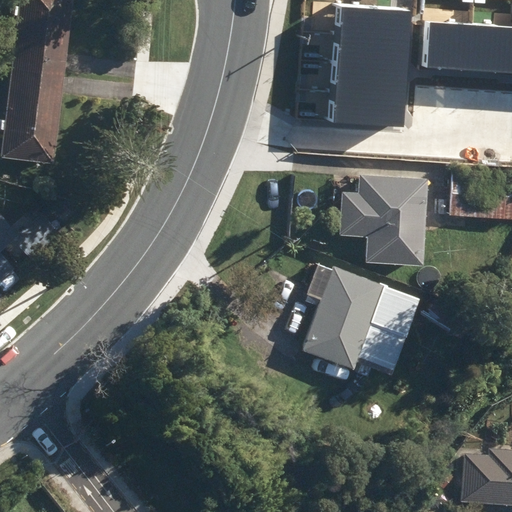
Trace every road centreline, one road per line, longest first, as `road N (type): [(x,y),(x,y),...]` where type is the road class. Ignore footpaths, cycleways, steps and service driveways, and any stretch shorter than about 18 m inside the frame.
road 1 (tertiary): [(16,388),(103,304),(178,198),(212,114),(235,0)]
road 2 (residential): [(16,388),(117,511)]
